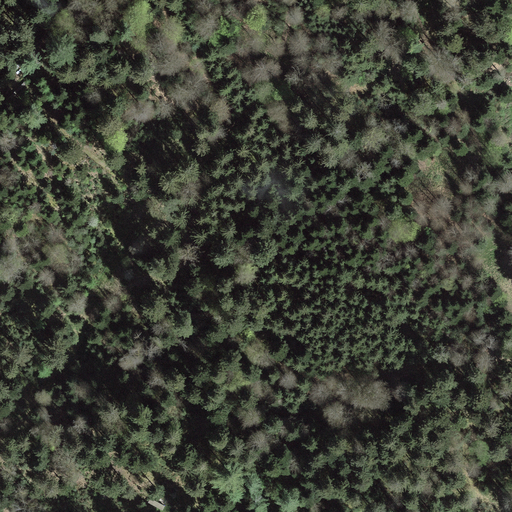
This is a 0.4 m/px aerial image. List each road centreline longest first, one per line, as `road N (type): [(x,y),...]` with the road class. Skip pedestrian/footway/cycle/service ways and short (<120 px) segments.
road 1 (track): [(0,430),(76,341),(91,300),(233,152),(290,0)]
road 2 (track): [(402,0),(511,124)]
road 3 (track): [(88,0),(0,92)]
